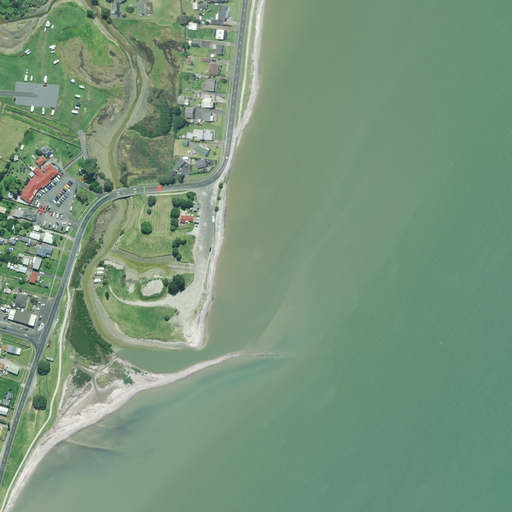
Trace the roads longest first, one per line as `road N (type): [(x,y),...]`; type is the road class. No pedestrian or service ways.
road 1 (secondary): [(246,0),(221,172),(208,182),(117,193),(99,203),(82,227),(43,341)]
road 2 (secondary): [(43,341),(0,478)]
